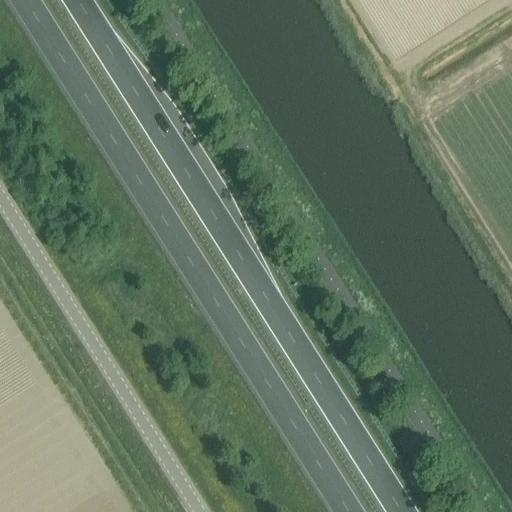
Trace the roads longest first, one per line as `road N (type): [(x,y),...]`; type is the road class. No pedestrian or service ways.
road 1 (trunk): [(400,511),(75,0)]
road 2 (trunk): [(23,0),(347,511)]
road 3 (unclassified): [(198,511),(0,198)]
